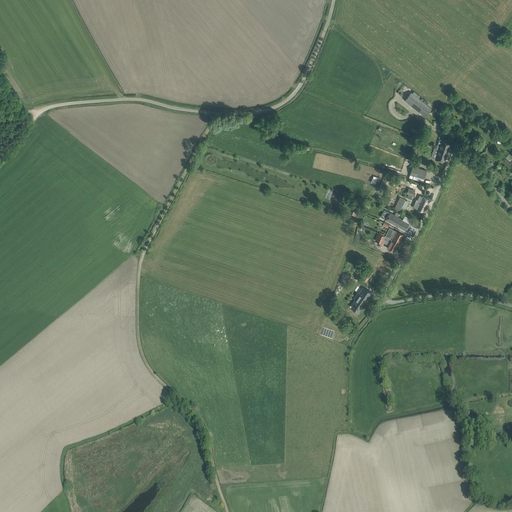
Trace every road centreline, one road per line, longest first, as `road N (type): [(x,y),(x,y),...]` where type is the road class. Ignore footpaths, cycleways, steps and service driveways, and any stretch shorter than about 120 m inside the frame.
road 1 (track): [(224,511),(201,427),(140,356),(137,342),(135,259),(212,114)]
road 2 (unclassified): [(511,302),(466,290),(392,302),(385,296),(454,152),(469,154),(511,205)]
road 3 (unclassified): [(41,112),(124,100),(237,116),(286,105),(302,87),(334,0)]
